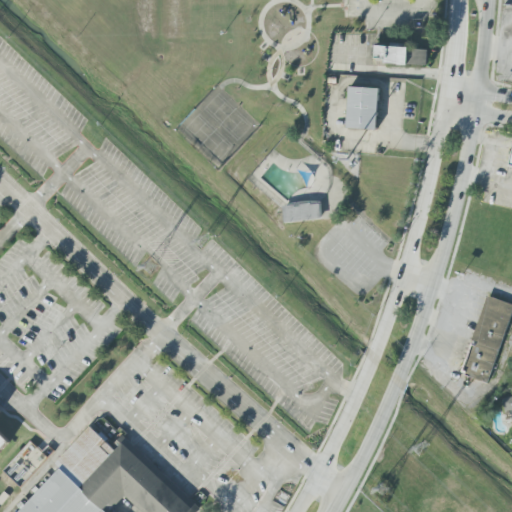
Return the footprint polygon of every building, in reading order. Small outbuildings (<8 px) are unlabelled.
[(427,65),(427,49),(375,47),(374,59),(383,60),(383,65),(427,65)] [(347,130),(377,130),(378,88),(348,87),(347,130)] [(322,220),(321,202),(283,203),(284,222),(322,220)] [(511,309),(511,304),(487,297),(462,376),(489,384),(511,309)] [(511,397),(503,398),(504,412),(510,411),(511,422),(511,421),(511,397)] [(0,511),(0,410),(1,411),(0,412),(0,431),(10,441),(0,451),(0,511),(18,511),(60,467),(55,463),(90,425),(111,445),(123,434),(201,508),(197,511),(143,511),(125,495),(109,511),(0,511)]
